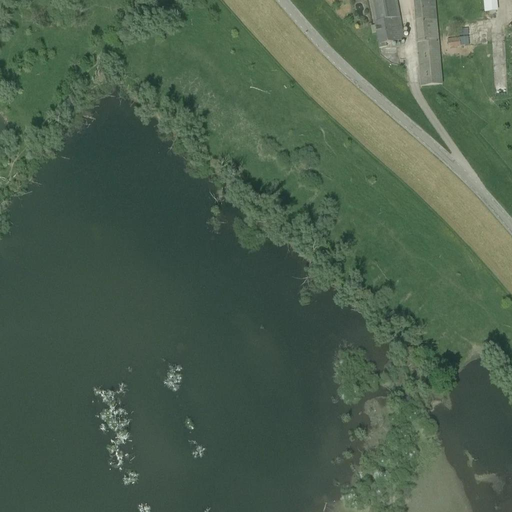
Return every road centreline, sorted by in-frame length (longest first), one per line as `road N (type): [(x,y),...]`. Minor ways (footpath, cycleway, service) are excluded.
road 1 (unclassified): [(511,232),(460,173),(319,49),(280,0)]
road 2 (track): [(149,0),(0,179)]
